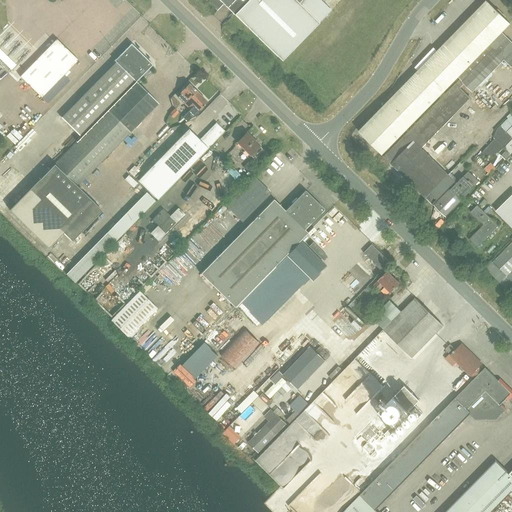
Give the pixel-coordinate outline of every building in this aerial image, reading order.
[(207,0),(207,1),(218,11),(224,4),(235,15),(249,0),(207,0)] [(249,0),(235,15),(282,61),(319,23),(299,3),(301,0),(249,0)] [(490,3),(397,97),(418,117),(510,23),(490,3)] [(41,97),(64,75),(78,60),(56,39),(20,76),(41,97)] [(48,248),(64,232),(73,240),(102,211),(77,186),(159,103),(137,82),(153,65),(132,43),(73,102),(59,117),(80,137),(47,172),(9,210),(48,248)] [(511,62),(482,92),(500,109),(511,97),(511,62)] [(188,121),(208,102),(197,91),(194,87),(193,88),(189,83),(181,92),(178,96),(191,109),(184,117),(188,121)] [(471,98),(460,88),(456,84),(456,83),(384,156),(426,197),(448,174),(421,148),(471,98)] [(382,154),(418,117),(397,97),(361,134),(382,154)] [(169,114),(174,118),(180,112),(176,108),(169,114)] [(497,129),(494,137),(496,139),(505,148),(507,150),(502,156),(505,160),(511,152),(511,113),(508,118),(501,125),(502,125),(497,129)] [(136,180),(153,196),(158,201),(225,132),(215,122),(199,139),(188,128),(136,180)] [(254,158),(263,149),(260,146),(261,146),(247,133),(238,143),(254,158)] [(243,167),(252,176),(258,169),(249,161),(243,167)] [(484,169),(492,177),(498,170),(491,162),(484,169)] [(469,171),(464,176),(435,205),(446,216),(479,182),(469,171)] [(448,174),(426,197),(433,204),(455,181),(448,174)] [(254,176),(247,184),(224,206),(241,223),(264,199),(270,193),(254,176)] [(273,199),(268,205),(200,272),(235,306),(280,261),(286,255),(300,240),(304,236),(308,233),(304,229),(324,209),(305,190),(285,211),(273,199)] [(511,195),(496,211),(511,227),(511,195)] [(478,247),(499,226),(478,205),(471,212),(484,225),(470,239),(478,247)] [(163,209),(151,221),(165,234),(177,223),(163,209)] [(286,255),(280,261),(301,283),(303,284),(309,278),(312,281),(326,266),(300,240),(286,255)] [(511,243),(503,253),(504,253),(494,263),(491,260),(485,267),(506,288),(511,282),(511,243)] [(372,259),(370,260),(364,254),(346,273),(340,278),(347,285),(352,279),(363,290),(381,271),(375,265),(376,264),(372,259)] [(395,290),(394,289),(399,284),(387,272),(378,281),(372,286),(377,291),(383,286),(390,293),(391,292),(392,293),(395,290)] [(369,287),(364,292),(370,298),(376,293),(369,287)] [(109,321),(127,339),(157,308),(139,291),(135,295),(109,321)] [(412,358),(442,327),(414,299),(384,330),(402,348),(412,358)] [(236,369),(261,344),(245,328),(220,353),(236,369)] [(453,348),(449,344),(444,349),(448,353),(453,348)] [(461,344),(458,347),(454,351),(452,352),(453,353),(450,355),(449,354),(445,359),(452,366),(456,362),(470,375),(473,378),(481,371),(478,368),(481,364),(469,353),(461,344)] [(311,346),(283,375),(297,389),(326,361),(311,346)] [(320,346),(316,350),(326,360),(330,356),(320,346)] [(490,511),(511,490),(511,477),(509,474),(497,462),(447,511),(376,511),(375,511),(470,414),(475,419),(496,419),(502,412),(498,408),(511,394),(484,368),(464,389),(396,458),(342,511),(490,511)] [(278,391),(282,387),(286,382),(281,377),(283,375),(279,371),(270,380),(274,384),(265,393),(270,399),(278,391)] [(288,393),(292,388),(286,383),(282,387),(287,392),(288,393)] [(379,412),(393,425),(384,435),(387,437),(390,434),(396,440),(422,414),(414,406),(419,401),(404,386),(387,404),(384,401),(383,402),(385,405),(379,412)] [(282,395),(278,391),(273,396),(277,399),(282,395)] [(259,396),(269,406),(272,402),(262,392),(259,396)] [(264,416),(271,423),(249,444),(258,453),(286,425),(277,416),(270,409),(264,416)] [(295,411),(286,420),(291,424),(299,415),(295,411)]
